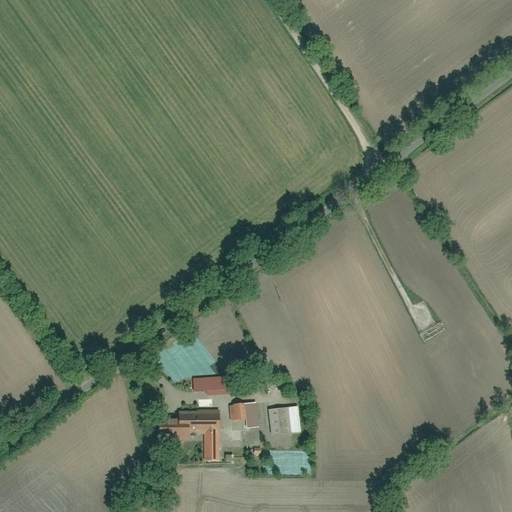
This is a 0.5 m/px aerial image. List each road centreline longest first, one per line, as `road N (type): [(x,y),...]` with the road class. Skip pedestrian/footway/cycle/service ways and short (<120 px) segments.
road 1 (residential): [(0,449),(381,167)]
road 2 (residential): [(381,167),(271,0)]
road 3 (residential): [(381,167),(511,71)]
